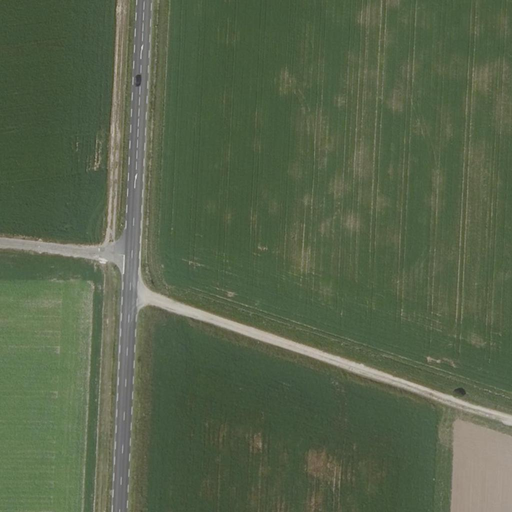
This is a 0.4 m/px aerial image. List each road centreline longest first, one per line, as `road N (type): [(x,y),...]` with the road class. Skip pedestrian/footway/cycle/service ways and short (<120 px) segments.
road 1 (primary): [(119,511),(144,0)]
road 2 (track): [(511,420),(129,292)]
road 3 (track): [(132,255),(0,247)]
